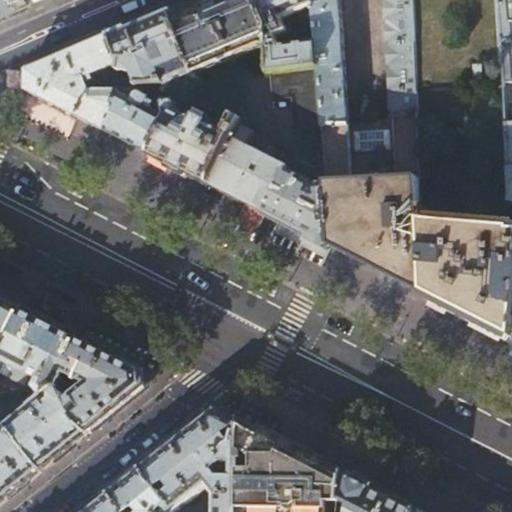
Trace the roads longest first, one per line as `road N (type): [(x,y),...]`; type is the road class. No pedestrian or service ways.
road 1 (primary): [(0,198),(261,332)]
road 2 (primary): [(37,511),(261,332)]
road 3 (primary): [(261,332),(511,462)]
road 4 (secondary): [(0,65),(153,0)]
